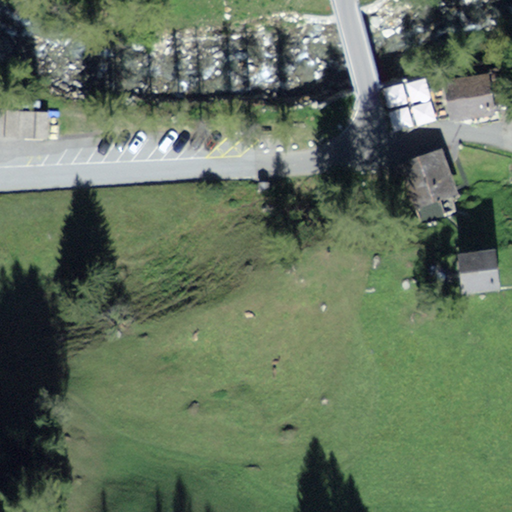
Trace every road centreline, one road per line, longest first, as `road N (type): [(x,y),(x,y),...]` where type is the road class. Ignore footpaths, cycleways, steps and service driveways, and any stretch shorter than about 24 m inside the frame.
road 1 (unclassified): [(372,126),(326,161),(0,179)]
road 2 (unclassified): [(511,141),(372,126)]
road 3 (unclassified): [(372,126),(344,0)]
